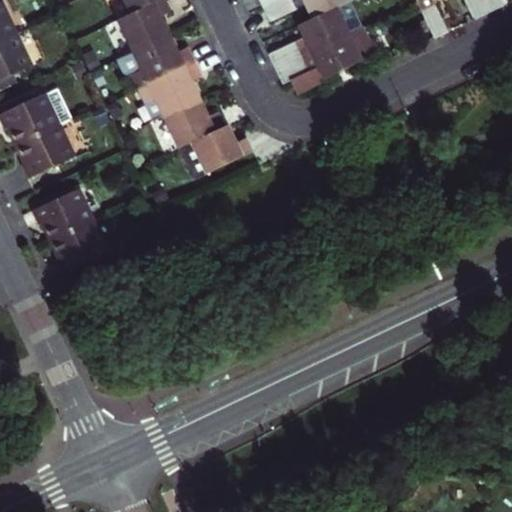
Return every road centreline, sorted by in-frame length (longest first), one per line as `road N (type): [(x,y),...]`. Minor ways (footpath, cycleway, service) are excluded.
road 1 (tertiary): [(511,270),(103,463)]
road 2 (residential): [(215,0),(269,105),(300,119),(511,30)]
road 3 (residential): [(0,242),(103,463)]
